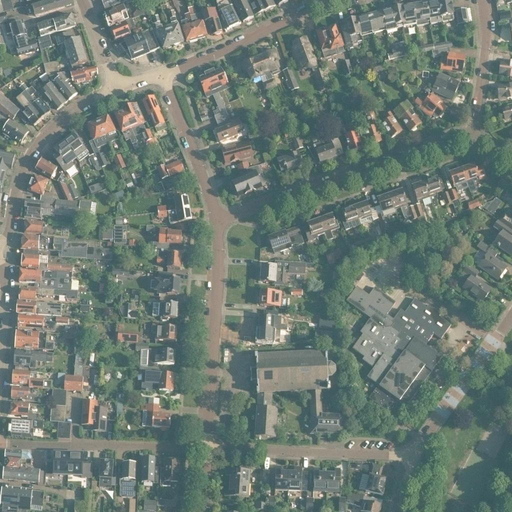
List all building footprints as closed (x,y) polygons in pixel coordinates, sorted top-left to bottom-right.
[(0,0),(0,6),(2,13),(5,13),(12,11),(9,0),(0,0)] [(73,6),(70,0),(55,0),(25,9),(28,17),(36,18),(73,6)] [(130,0),(100,0),(105,10),(130,0)] [(215,4),(215,5),(218,13),(226,31),(240,24),(237,19),(232,7),(230,3),(229,2),(228,0),(220,0),(215,3),(215,4)] [(232,2),(230,3),(232,7),(237,19),(240,18),(242,23),(252,18),(245,4),(243,0),(233,0),(232,1),(232,2)] [(251,0),(247,2),(254,17),(264,12),(258,0),(251,0)] [(258,0),(264,12),(274,7),(270,0),(258,0)] [(448,5),(447,0),(444,0),(437,1),(437,2),(440,23),(442,22),(441,20),(446,19),(446,20),(451,19),(450,13),(451,13),(450,5),(448,5)] [(440,23),(437,2),(425,4),(428,20),(427,20),(428,25),(440,23)] [(425,20),(427,20),(428,20),(425,4),(413,6),(416,27),(426,25),(425,20)] [(415,27),(416,27),(413,6),(403,8),(402,7),(397,8),(395,8),(398,18),(399,18),(402,28),(404,27),(410,26),(410,25),(415,24),(415,27)] [(123,8),(119,9),(104,14),(106,20),(105,20),(108,28),(124,22),(124,21),(128,20),(123,8)] [(191,22),(196,40),(206,37),(201,22),(199,15),(195,16),(193,12),(192,8),(187,9),(188,14),(191,22)] [(384,29),(385,31),(390,30),(390,31),(395,29),(400,28),(402,28),(399,18),(398,18),(395,8),(389,9),(390,11),(380,14),(384,29)] [(206,22),(211,36),(221,33),(214,9),(200,13),(203,23),(206,22)] [(454,11),(456,25),(467,23),(465,10),(454,11)] [(171,25),(166,27),(167,29),(172,46),(182,43),(176,23),(174,18),(175,18),(173,11),(167,13),(169,20),(169,19),(171,25)] [(182,28),(186,43),(196,40),(191,22),(188,14),(184,15),(185,20),(180,22),(182,28)] [(372,32),(384,29),(380,14),(368,17),(372,32)] [(46,23),(36,27),(40,39),(47,36),(48,36),(48,35),(73,28),(72,24),(73,24),(71,15),(46,23)] [(166,27),(162,28),(161,27),(157,16),(151,18),(153,25),(154,24),(160,43),(161,42),(163,49),(172,46),(167,29),(166,27)] [(366,17),(355,20),(359,36),(371,32),(366,17)] [(359,36),(355,20),(354,19),(353,19),(353,18),(344,20),(345,22),(344,22),(345,27),(340,28),(341,32),(346,49),(351,48),(350,44),(360,41),(359,36)] [(131,21),(110,29),(114,40),(120,38),(121,39),(129,36),(130,37),(142,32),(139,27),(134,29),(131,21)] [(22,22),(6,26),(4,27),(6,34),(11,33),(13,39),(15,46),(18,56),(37,51),(34,41),(27,43),(25,36),(26,35),(22,22)] [(335,49),(337,54),(342,52),(338,38),(336,38),(333,28),(316,34),(322,53),(335,49)] [(142,36),(118,45),(131,60),(159,49),(151,30),(142,34),(142,36)] [(66,52),(64,52),(65,56),(82,51),(78,39),(73,41),(70,33),(55,37),(58,46),(63,44),(66,52)] [(51,48),(47,36),(40,39),(37,40),(41,51),(51,48)] [(313,74),(317,86),(325,83),(321,69),(317,71),(308,46),(307,47),(304,40),(292,44),(295,52),(290,54),(297,73),(310,68),(312,74),(313,74)] [(392,53),(391,54),(392,59),(398,58),(406,56),(404,48),(391,51),(392,53)] [(443,50),(441,50),(431,52),(432,58),(441,56),(440,62),(439,70),(461,73),(462,70),(464,57),(447,55),(447,56),(444,56),(443,50)] [(82,51),(65,56),(66,60),(68,60),(70,68),(85,63),(82,51)] [(267,83),(269,89),(276,86),(274,80),(272,81),(271,76),(279,73),(274,62),(278,60),(274,51),(257,58),(264,76),(267,83)] [(381,62),(392,59),(391,54),(386,55),(387,55),(385,56),(384,53),(379,55),(381,62)] [(378,63),(377,55),(367,58),(369,65),(378,63)] [(243,75),(247,73),(252,84),(261,81),(262,85),(261,85),(263,91),(269,89),(267,83),(264,76),(257,58),(239,66),(243,75)] [(344,75),(352,73),(347,61),(340,63),(344,75)] [(506,77),(511,78),(511,62),(505,61),(504,64),(500,64),(499,74),(506,75),(506,77)] [(374,65),(376,71),(385,69),(383,62),(374,65)] [(49,77),(59,75),(56,63),(43,66),(45,75),(47,76),(49,77)] [(377,74),(376,71),(374,65),(367,66),(370,76),(377,74)] [(70,76),(71,80),(72,84),(74,86),(91,81),(91,80),(93,80),(94,79),(95,78),(96,77),(96,76),(96,75),(96,74),(95,67),(67,74),(68,76),(70,76)] [(292,91),(297,89),(290,68),(283,71),(286,81),(285,82),(287,89),(291,88),(292,91)] [(388,77),(396,76),(394,68),(386,69),(388,77)] [(224,108),(229,122),(244,116),(238,100),(227,105),(224,97),(222,92),(228,89),(220,70),(210,74),(224,108)] [(54,88),(55,87),(67,102),(76,95),(67,82),(68,81),(71,80),(70,76),(68,76),(67,74),(59,75),(49,77),(47,76),(46,77),(54,88)] [(217,127),(229,122),(224,108),(210,74),(198,79),(205,98),(212,96),(219,115),(213,118),(217,127)] [(436,91),(435,93),(451,100),(458,83),(438,74),(431,89),(436,91)] [(41,91),(48,100),(56,111),(66,103),(54,88),(46,77),(40,81),(45,88),(41,91)] [(236,77),(230,80),(234,88),(240,85),(236,77)] [(23,93),(27,89),(23,84),(18,88),(23,93)] [(511,84),(504,85),(496,86),(497,101),(506,101),(506,100),(511,100),(511,99),(511,84)] [(30,88),(21,96),(41,120),(42,119),(45,119),(47,117),(47,114),(49,113),(38,100),(34,104),(29,98),(35,93),(32,89),(30,88)] [(21,96),(15,100),(21,107),(20,109),(22,113),(33,126),(41,120),(21,96)] [(433,115),(437,119),(437,118),(445,110),(433,98),(427,104),(423,101),(419,97),(413,103),(418,109),(429,120),(433,115)] [(153,99),(142,103),(148,117),(149,116),(153,127),(163,124),(153,99)] [(0,112),(8,119),(12,121),(16,115),(0,101),(0,112)] [(420,124),(409,111),(411,109),(406,101),(392,112),(397,120),(399,119),(409,132),(420,124)] [(141,135),(144,143),(152,140),(148,130),(145,132),(142,125),(143,124),(135,105),(131,107),(130,106),(122,110),(123,111),(130,129),(133,137),(134,138),(141,135)] [(511,106),(501,110),(504,119),(511,117),(511,119),(511,106)] [(129,140),(134,151),(138,149),(134,138),(133,137),(130,129),(123,111),(114,115),(125,142),(129,140)] [(11,139),(20,145),(21,143),(23,143),(25,140),(25,138),(28,133),(8,119),(0,112),(0,121),(4,124),(6,126),(2,132),(3,133),(2,134),(10,140),(11,139)] [(381,142),(376,127),(376,126),(372,113),(364,116),(367,125),(369,125),(370,128),(363,130),(369,146),(381,142)] [(390,139),(401,131),(391,118),(392,117),(388,113),(384,116),(387,120),(380,125),(390,139)] [(117,140),(114,132),(115,132),(108,117),(98,122),(107,144),(117,140)] [(236,137),(234,132),(240,130),(236,120),(212,130),(218,144),(236,137)] [(307,133),(324,127),(322,121),(305,127),(307,133)] [(89,146),(92,151),(98,164),(105,162),(102,154),(100,155),(96,146),(102,143),(103,146),(107,144),(98,122),(87,126),(92,141),(94,144),(89,146)] [(343,137),(349,153),(361,149),(355,133),(356,133),(353,124),(345,127),(348,135),(343,137)] [(295,129),(282,133),(284,139),(291,136),(294,145),(293,146),(295,151),(304,148),(298,133),(297,134),(295,129)] [(260,136),(258,130),(246,134),(248,140),(260,136)] [(63,141),(74,155),(76,158),(85,152),(78,141),(79,140),(73,133),(63,141)] [(316,158),(319,164),(336,158),(335,157),(342,155),(337,139),(330,142),(331,147),(324,149),(319,143),(307,150),(313,160),(316,158)] [(76,158),(74,155),(63,141),(52,148),(58,155),(53,158),(63,173),(74,165),(71,162),(76,158)] [(221,150),(225,163),(230,162),(231,163),(238,160),(241,159),(242,160),(246,158),(245,153),(249,151),(247,143),(221,150)] [(0,186),(2,187),(8,169),(11,170),(15,155),(0,151),(0,186)] [(98,164),(92,151),(86,153),(92,168),(93,167),(98,165),(98,164)] [(302,165),(298,153),(276,161),(279,170),(285,168),(286,171),(302,165)] [(113,157),(119,171),(123,169),(117,156),(113,157)] [(34,171),(42,175),(49,180),(56,169),(41,160),(34,171)] [(179,161),(165,167),(168,177),(177,173),(183,170),(179,161)] [(248,169),(246,163),(236,166),(238,172),(245,170),(248,169)] [(461,169),(467,188),(469,193),(475,190),(473,184),(473,182),(485,178),(481,167),(475,169),(473,165),(461,169)] [(162,166),(155,169),(160,180),(167,178),(162,166)] [(247,176),(232,182),(238,197),(260,188),(255,177),(260,175),(257,166),(245,170),(247,176)] [(453,188),(455,188),(456,192),(467,188),(461,169),(459,170),(459,169),(454,170),(455,172),(448,174),(453,188)] [(56,182),(64,185),(65,185),(61,175),(60,174),(56,182)] [(27,191),(41,197),(44,191),(49,193),(51,188),(46,186),(48,182),(33,176),(27,191)] [(433,194),(441,192),(436,178),(424,183),(428,196),(431,204),(432,209),(437,207),(433,194)] [(506,183),(500,178),(498,181),(504,186),(506,183)] [(167,190),(178,186),(175,180),(165,184),(167,190)] [(65,185),(64,185),(56,182),(65,202),(73,203),(72,200),(66,187),(65,185)] [(424,207),(431,204),(428,196),(424,183),(422,183),(422,182),(416,184),(417,185),(411,187),(416,203),(422,201),(424,207)] [(163,191),(160,183),(155,185),(158,193),(163,191)] [(71,185),(66,187),(72,200),(77,198),(71,185)] [(409,217),(410,221),(416,219),(412,207),(407,208),(401,191),(389,195),(394,210),(400,208),(404,219),(409,217)] [(448,193),(452,204),(455,215),(460,214),(457,207),(459,207),(454,191),(448,193)] [(170,212),(188,209),(186,197),(180,198),(179,192),(166,194),(167,200),(173,199),(174,206),(169,207),(170,212)] [(445,207),(452,204),(448,193),(441,195),(445,207)] [(382,196),(382,197),(376,200),(382,217),(377,219),(381,232),(387,230),(386,229),(388,228),(384,217),(395,213),(394,210),(389,195),(387,195),(387,194),(382,196)] [(95,205),(91,204),(79,202),(78,204),(73,203),(65,202),(40,198),(39,204),(25,202),(24,209),(25,209),(24,218),(40,220),(41,215),(53,216),(54,214),(77,217),(77,215),(90,217),(90,216),(94,217),(95,205)] [(478,200),(472,202),(474,208),(481,206),(478,200)] [(474,208),(472,202),(466,204),(468,211),(474,208)] [(359,222),(360,226),(373,221),(371,216),(367,203),(353,208),(358,222),(359,222)] [(412,207),(416,219),(420,229),(426,227),(423,217),(419,204),(412,207)] [(347,209),(347,210),(341,212),(343,218),(341,219),(345,231),(360,226),(359,222),(358,222),(353,208),(352,208),(352,207),(347,209)] [(166,218),(165,216),(167,216),(168,224),(171,224),(190,221),(188,209),(170,212),(166,212),(157,213),(157,218),(166,218)] [(497,221),(511,231),(511,217),(511,218),(503,212),(497,221)] [(331,216),(319,220),(324,234),(323,234),(326,241),(332,239),(330,233),(337,230),(339,230),(336,221),(334,222),(331,216)] [(307,227),(303,229),(307,243),(317,239),(316,237),(323,234),(324,234),(319,220),(317,221),(317,220),(312,221),(313,223),(306,225),(307,227)] [(511,231),(497,221),(493,228),(501,234),(493,244),(511,257),(511,238),(510,237),(511,234),(511,231)] [(24,222),(24,234),(40,235),(46,235),(46,229),(40,228),(41,223),(24,222)] [(125,226),(118,226),(114,226),(113,242),(114,242),(114,245),(119,245),(119,242),(121,242),(122,232),(125,232),(125,226)] [(291,248),(290,247),(295,245),(296,247),(303,244),(297,228),(285,232),(285,233),(268,238),(267,239),(268,240),(266,241),(268,245),(270,245),(271,250),(272,250),(273,255),(291,248)] [(112,242),(112,230),(102,230),(102,241),(112,242)] [(167,250),(168,250),(168,245),(180,246),(181,234),(167,233),(167,231),(159,230),(158,238),(162,239),(162,244),(155,243),(155,249),(157,249),(167,250)] [(92,260),(111,262),(112,250),(93,249),(93,256),(90,256),(90,252),(86,251),(86,245),(63,244),(63,240),(22,237),(21,250),(39,251),(58,253),(58,258),(92,260)] [(365,240),(368,249),(374,246),(371,237),(365,240)] [(368,249),(365,240),(354,244),(357,253),(368,249)] [(480,242),(476,247),(486,254),(478,266),(497,280),(506,268),(493,259),(497,254),(480,242)] [(157,249),(156,265),(163,266),(163,265),(166,265),(165,269),(178,270),(180,255),(166,254),(167,250),(157,249)] [(338,257),(338,256),(340,256),(338,249),(336,250),(331,252),(333,259),(338,257)] [(308,252),(303,254),(306,263),(312,261),(308,252)] [(331,252),(324,254),(325,256),(326,261),(328,265),(329,265),(334,263),(334,261),(333,259),(331,252)] [(28,268),(36,269),(36,271),(41,271),(71,274),(72,267),(55,266),(47,265),(46,264),(47,257),(39,257),(22,255),(21,267),(28,267),(28,268)] [(289,263),(275,262),(275,267),(262,266),(261,283),(272,283),(271,286),(284,287),(285,272),(304,273),(305,264),(289,263)] [(462,288),(482,302),(491,290),(474,278),(478,273),(467,265),(463,271),(464,271),(461,275),(468,280),(462,288)] [(39,289),(54,290),(70,291),(77,291),(78,283),(71,282),(71,274),(41,271),(36,271),(36,272),(20,271),(19,283),(35,284),(39,285),(39,289)] [(356,271),(352,277),(358,281),(362,275),(356,271)] [(150,282),(150,290),(154,290),(153,291),(156,292),(156,295),(160,295),(177,296),(178,280),(171,279),(172,274),(162,274),(157,273),(157,278),(157,281),(154,282),(153,282),(150,282)] [(99,285),(98,293),(106,294),(107,286),(99,285)] [(378,387),(401,356),(428,376),(441,358),(424,346),(433,335),(440,340),(450,326),(438,317),(440,314),(428,305),(426,308),(414,300),(404,313),(401,310),(392,323),(385,317),(395,303),(374,288),(368,296),(356,287),(345,302),(358,311),(370,320),(369,321),(368,321),(359,333),(362,335),(357,341),(351,350),(352,350),(363,358),(361,360),(362,360),(373,369),(366,377),(367,378),(377,386),(378,387)] [(35,295),(53,297),(53,291),(19,288),(18,300),(34,301),(35,295)] [(70,291),(54,290),(53,297),(66,297),(66,300),(68,300),(68,299),(77,300),(77,291),(70,291)] [(259,306),(279,307),(278,309),(286,310),(287,300),(281,299),(281,294),(260,293),(259,306)] [(161,321),(165,321),(167,320),(167,319),(175,320),(177,305),(163,304),(158,304),(158,298),(148,298),(148,303),(153,304),(152,317),(160,318),(160,320),(161,321)] [(34,316),(60,318),(61,306),(17,302),(16,314),(34,316)] [(137,319),(138,313),(131,313),(131,306),(125,306),(124,318),(137,319)] [(44,332),(54,333),(55,325),(67,326),(68,320),(16,316),(15,329),(17,329),(17,330),(35,331),(43,332),(44,332)] [(258,316),(258,329),(273,330),(285,331),(286,331),(286,327),(279,326),(279,325),(273,325),(273,324),(274,318),(263,317),(258,316)] [(334,330),(335,318),(319,317),(319,329),(334,330)] [(155,333),(154,341),(174,342),(175,329),(157,327),(157,323),(151,322),(151,333),(155,333)] [(258,329),(257,342),(271,343),(271,344),(286,343),(285,331),(273,330),(258,329)] [(319,341),(331,342),(332,332),(320,331),(319,341)] [(53,344),(45,343),(46,335),(38,334),(16,333),(15,349),(41,351),(52,352),(53,344)] [(117,335),(116,343),(136,344),(137,335),(129,334),(129,335),(117,335)] [(76,348),(76,356),(84,356),(85,348),(76,348)] [(146,368),(156,369),(156,365),(172,366),(173,352),(153,351),(150,351),(149,356),(148,355),(147,357),(146,358),(145,360),(145,363),(146,365),(146,368)] [(271,393),(309,391),(309,415),(321,415),(320,391),(327,390),(327,392),(329,392),(329,388),(328,388),(327,381),(331,381),(335,376),(335,369),(331,365),(326,365),(326,352),(324,352),(324,354),(257,356),(255,356),(255,360),(256,360),(257,369),(249,369),(250,381),(257,381),(257,391),(257,393),(271,393)] [(34,363),(44,363),(51,364),(52,359),(57,360),(57,355),(52,354),(45,354),(45,355),(14,353),(13,366),(34,368),(34,363)] [(84,356),(76,356),(75,356),(73,375),(83,376),(84,356)] [(428,376),(401,356),(378,387),(377,386),(368,399),(396,420),(428,376)] [(156,369),(146,369),(138,368),(138,375),(144,375),(143,383),(142,383),(141,392),(145,392),(147,392),(151,392),(151,384),(159,385),(158,391),(171,392),(173,376),(159,375),(157,375),(158,369),(156,369)] [(28,389),(42,390),(42,389),(50,390),(50,384),(43,383),(35,383),(36,373),(29,373),(29,374),(13,372),(12,385),(28,387),(28,389)] [(86,387),(87,377),(65,376),(64,391),(82,393),(82,387),(86,387)] [(22,402),(28,403),(37,403),(37,396),(27,396),(28,390),(12,388),(11,400),(22,400),(22,402)] [(63,423),(66,392),(52,391),(49,422),(63,423)] [(270,409),(271,393),(257,393),(257,395),(255,438),(274,439),(276,410),(270,409)] [(97,403),(82,402),(80,426),(92,427),(91,431),(95,431),(96,431),(99,431),(100,431),(104,431),(105,408),(96,407),(97,403)] [(27,421),(37,422),(38,415),(32,415),(32,412),(28,412),(29,405),(10,404),(10,416),(21,416),(21,417),(27,418),(27,421)] [(140,405),(139,412),(142,412),(146,412),(145,427),(146,427),(159,428),(168,429),(169,429),(170,416),(155,415),(155,411),(158,411),(158,406),(157,406),(148,406),(147,406),(147,405),(140,405)] [(344,416),(321,415),(309,415),(309,434),(343,435),(344,416)] [(37,422),(27,421),(9,420),(8,424),(10,424),(10,427),(8,427),(7,434),(8,434),(7,437),(11,438),(21,439),(21,438),(35,440),(36,437),(31,437),(31,429),(41,430),(41,425),(42,425),(42,422),(37,422)] [(69,437),(70,424),(57,423),(57,426),(58,426),(58,425),(57,425),(58,423),(62,424),(61,436),(57,436),(69,437)] [(4,469),(3,469),(2,480),(37,483),(38,483),(39,472),(25,471),(25,467),(30,467),(31,460),(27,453),(28,452),(21,452),(20,453),(5,452),(4,458),(5,458),(4,469)] [(54,464),(46,464),(45,473),(45,477),(53,478),(53,475),(67,476),(68,456),(55,454),(54,464)] [(92,467),(81,466),(82,457),(68,456),(67,476),(81,477),(80,480),(91,481),(92,467)] [(154,460),(142,459),(141,484),(157,484),(158,469),(154,469),(154,460)] [(160,469),(159,487),(169,487),(169,482),(177,483),(178,476),(180,476),(180,468),(178,468),(178,461),(164,460),(164,470),(160,469)] [(110,488),(112,463),(101,462),(98,488),(110,488)] [(121,498),(131,499),(132,497),(134,497),(135,480),(134,480),(134,465),(123,464),(122,477),(120,479),(120,483),(121,485),(119,487),(119,497),(120,497),(121,498)] [(365,493),(381,497),(386,480),(379,478),(382,468),(371,465),(365,493)] [(227,483),(230,483),(248,485),(249,472),(248,472),(248,469),(248,467),(240,467),(239,468),(239,471),(226,470),(225,476),(228,476),(227,483)] [(275,467),(274,491),(287,492),(288,473),(281,472),(281,467),(275,467)] [(293,473),(288,473),(287,492),(300,492),(306,492),(307,473),(301,473),(301,468),(294,468),(293,473)] [(313,493),(326,493),(327,474),(319,474),(319,469),(314,469),(313,493)] [(333,474),(327,474),(326,493),(339,494),(340,470),(334,470),(333,474)] [(37,483),(37,486),(44,487),(45,477),(45,473),(39,472),(38,483),(37,483)] [(247,498),(248,485),(230,483),(229,491),(224,490),(224,496),(247,498)] [(0,504),(0,508),(24,510),(29,511),(29,510),(41,511),(43,493),(31,492),(31,491),(1,488),(0,504)] [(348,494),(346,504),(356,506),(355,506),(361,508),(359,511),(378,511),(379,505),(362,501),(363,497),(348,494)]
